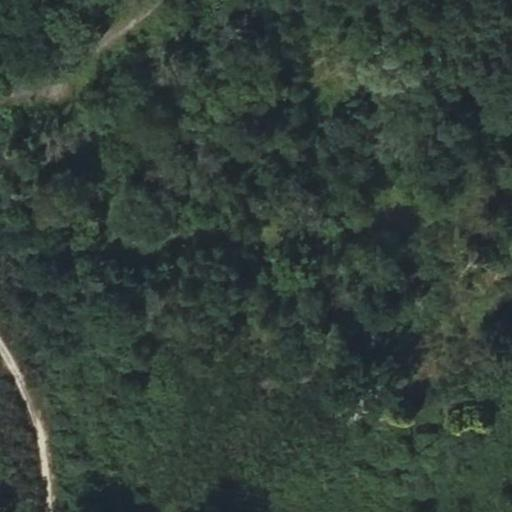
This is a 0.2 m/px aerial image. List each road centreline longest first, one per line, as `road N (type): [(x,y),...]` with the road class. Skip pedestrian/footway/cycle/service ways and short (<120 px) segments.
road 1 (unclassified): [(149,0),(0,103)]
road 2 (track): [(48,511),(29,400),(0,352)]
